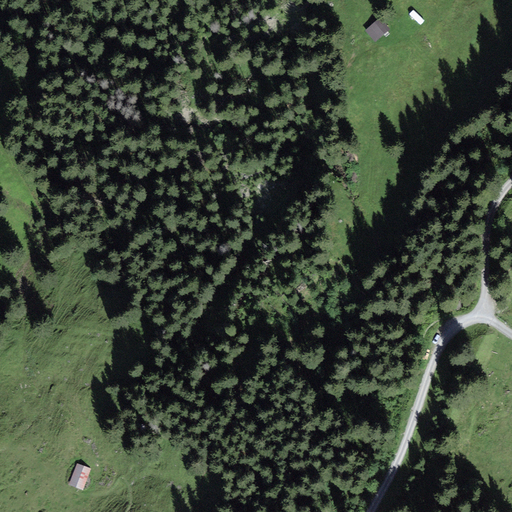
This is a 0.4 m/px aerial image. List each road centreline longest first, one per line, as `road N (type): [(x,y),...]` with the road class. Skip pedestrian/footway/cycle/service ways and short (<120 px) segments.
road 1 (unclassified): [(362,511),(434,344),(483,315)]
road 2 (unclassified): [(483,315),(499,191),(511,176)]
